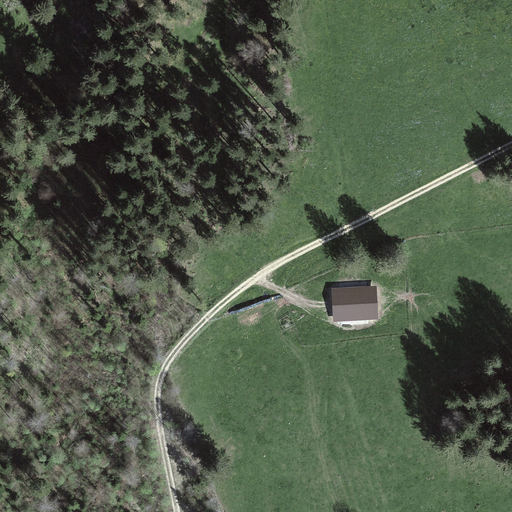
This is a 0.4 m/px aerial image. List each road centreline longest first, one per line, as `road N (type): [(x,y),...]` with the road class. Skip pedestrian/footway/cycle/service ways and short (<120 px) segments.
road 1 (track): [(511,144),(275,267),(214,313)]
road 2 (track): [(176,511),(155,417),(168,361),(214,313)]
